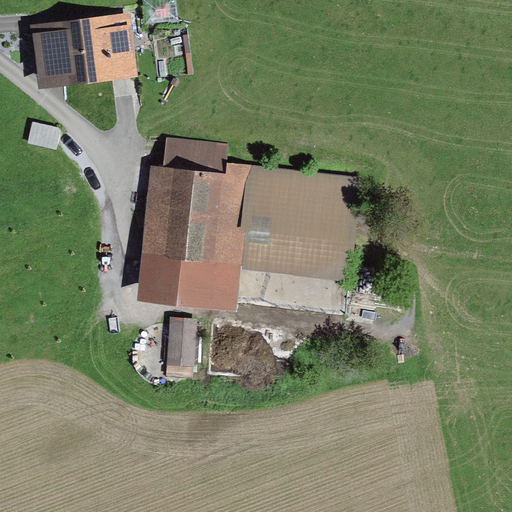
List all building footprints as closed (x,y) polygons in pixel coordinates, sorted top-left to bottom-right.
[(178,0),(145,0),(146,19),(179,17),(178,0)] [(133,19),(38,34),(47,91),(142,76),(133,19)] [(33,120),(31,141),(60,143),(62,122),(33,120)] [(170,164),(149,162),(137,309),(245,318),(249,271),(353,280),(361,185),(229,174),(231,149),(172,144),(170,164)] [(212,325),(172,322),(169,372),(209,375),(212,325)]
